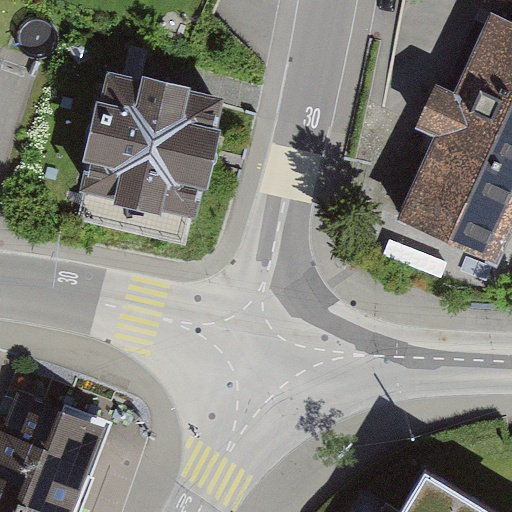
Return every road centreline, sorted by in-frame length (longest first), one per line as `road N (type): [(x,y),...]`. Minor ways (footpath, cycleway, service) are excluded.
road 1 (residential): [(326,0),(253,358)]
road 2 (tertiary): [(253,358),(142,313),(0,287)]
road 3 (tertiary): [(511,366),(253,358)]
road 4 (tertiary): [(253,358),(199,511)]
